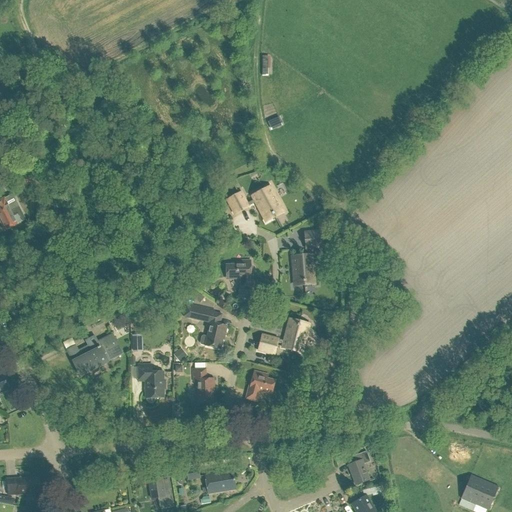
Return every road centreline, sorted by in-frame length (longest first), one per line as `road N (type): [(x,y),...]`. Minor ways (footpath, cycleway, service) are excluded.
road 1 (unclassified): [(511,440),(403,425),(253,437)]
road 2 (track): [(336,211),(511,23)]
road 3 (track): [(336,211),(279,167),(267,141),(251,55),(258,0)]
road 4 (track): [(313,432),(347,314),(336,211)]
road 5 (residential): [(230,439),(241,337),(276,281),(273,245)]
road 6 (unclassified): [(230,439),(59,451)]
road 7 (track): [(34,51),(67,131),(58,166),(33,178)]
road 8 (unclassified): [(59,451),(0,324)]
